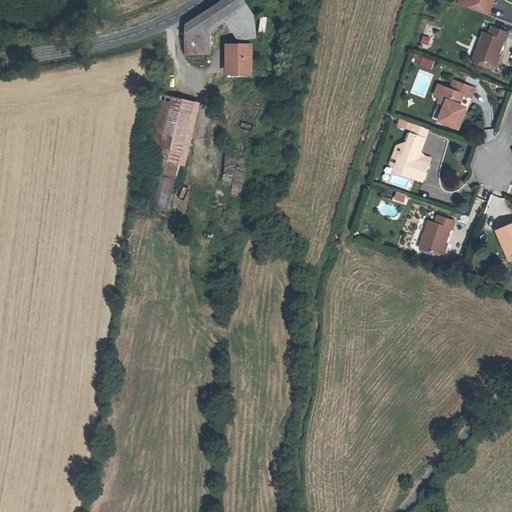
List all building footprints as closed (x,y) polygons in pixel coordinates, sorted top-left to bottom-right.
[(249,64),(251,20),(237,0),(235,0),(205,18),(213,30),(238,15),(236,52),(228,51),(226,70),(231,71),(231,77),(248,77),(248,70),(251,71),(252,64),(249,64)] [(485,14),(489,4),(477,0),(459,0),(458,4),(485,14)] [(511,4),(510,4),(508,9),(498,5),(494,12),(511,20),(511,4)] [(265,32),(267,16),(259,15),(257,31),(265,32)] [(205,18),(188,29),(187,38),(208,39),(208,34),(213,30),(205,18)] [(488,34),(482,32),(472,58),(492,66),(502,40),(504,40),(507,32),(505,31),(497,28),(490,26),(488,34)] [(423,34),(420,44),(427,46),(430,36),(423,34)] [(187,38),(186,60),(206,61),(206,53),(210,54),(210,44),(207,44),(208,39),(187,38)] [(414,53),(411,63),(431,69),(434,59),(414,53)] [(440,114),(436,123),(455,130),(461,115),(454,112),(460,97),(468,99),(472,90),(450,82),(446,91),(435,87),(431,97),(437,100),(435,105),(442,108),(440,114)] [(192,108),(173,103),(153,181),(172,186),(192,108)] [(433,112),(440,114),(442,108),(435,105),(433,112)] [(411,125),(408,136),(421,141),(425,129),(411,125)] [(484,130),(486,140),(494,138),(492,128),(484,130)] [(395,174),(418,182),(424,165),(414,161),(421,141),(408,136),(401,154),(394,158),(392,167),(395,174)] [(221,193),(241,193),(242,152),(222,151),(221,193)] [(443,179),(445,191),(463,189),(461,177),(443,179)] [(172,186),(153,181),(146,208),(167,213),(174,186),(172,186)] [(392,199),(403,203),(406,194),(395,191),(392,199)] [(414,254),(435,260),(445,233),(447,233),(449,226),(432,220),(430,227),(424,225),(414,254)] [(511,227),(496,235),(502,250),(506,249),(511,263),(511,262),(511,227)] [(509,264),(511,263),(506,249),(502,250),(509,264)]
